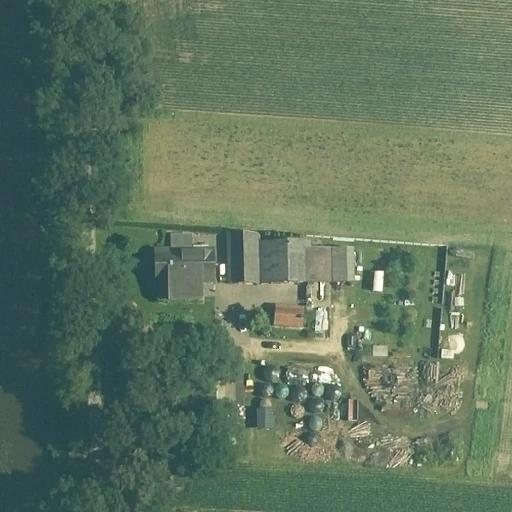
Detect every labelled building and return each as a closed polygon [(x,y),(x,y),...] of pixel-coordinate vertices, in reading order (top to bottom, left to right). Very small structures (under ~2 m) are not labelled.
[(256,236),(228,237),(230,285),(258,284),(257,247),(256,236)] [(191,238),(171,238),(171,252),(192,251),(191,238)] [(303,253),(303,246),(257,247),(258,284),(304,283),(303,253)] [(332,282),(331,252),(303,253),(304,283),(332,282)] [(353,252),(331,252),(332,282),(353,282),(353,252)] [(213,253),(158,255),(159,285),(169,285),(170,303),(201,302),(200,284),(214,283),(213,253)] [(304,311),(276,309),(275,329),(303,331),(304,311)] [(224,367),(202,368),(203,411),(225,410),(224,367)] [(318,466),(318,447),(304,447),(304,466),(318,466)]
